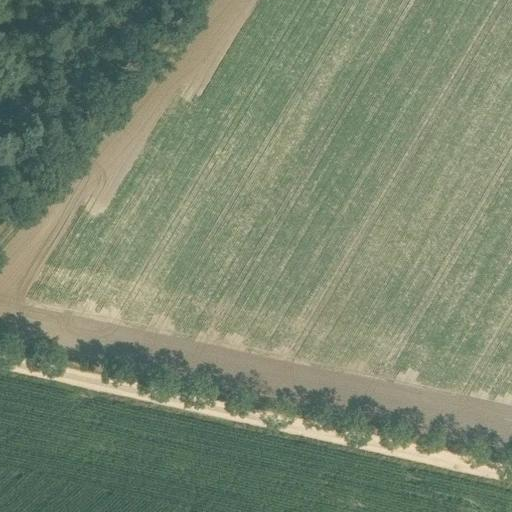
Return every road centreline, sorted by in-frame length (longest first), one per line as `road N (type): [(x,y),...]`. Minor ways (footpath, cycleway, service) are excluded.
road 1 (track): [(511,476),(0,360)]
road 2 (track): [(0,218),(193,0)]
